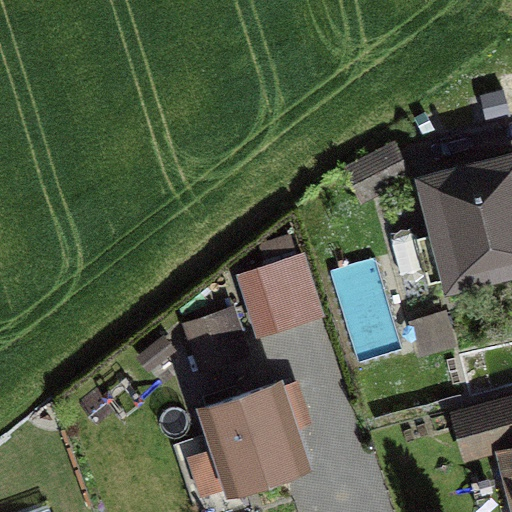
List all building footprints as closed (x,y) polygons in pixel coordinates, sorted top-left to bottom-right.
[(395,141),(348,166),(363,193),(410,167),(395,141)] [(442,232),(420,237),(431,277),(452,272),(453,277),(511,261),(511,157),(428,180),(442,232)] [(320,311),(302,252),(240,272),(258,330),(320,311)] [(202,367),(248,352),(232,306),(186,322),(202,367)] [(231,484),(304,459),(278,381),(204,406),(231,484)] [(511,435),(511,401),(463,416),(473,447),(511,435)]
